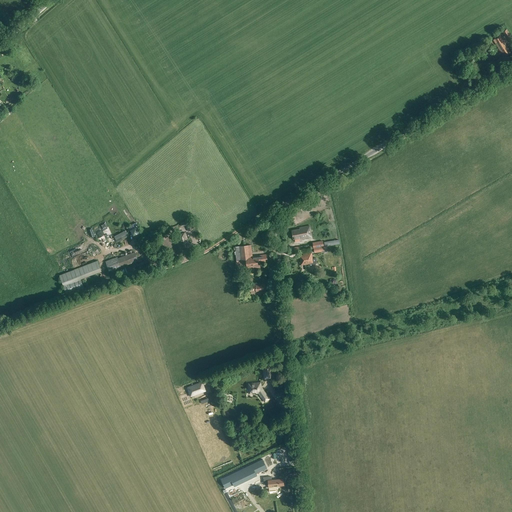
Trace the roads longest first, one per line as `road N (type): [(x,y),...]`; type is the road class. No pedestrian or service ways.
road 1 (tertiary): [(303,511),(276,215),(511,67)]
road 2 (track): [(156,268),(280,209)]
